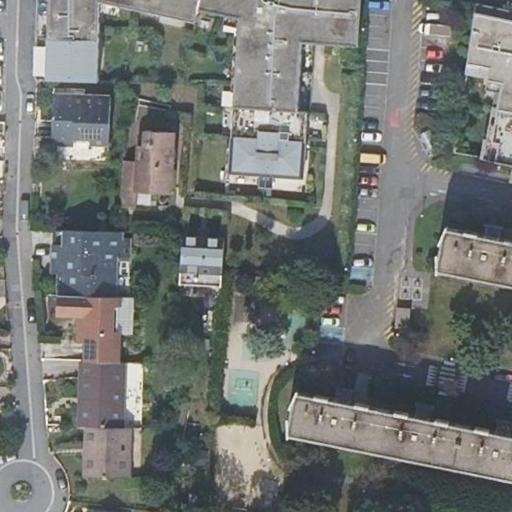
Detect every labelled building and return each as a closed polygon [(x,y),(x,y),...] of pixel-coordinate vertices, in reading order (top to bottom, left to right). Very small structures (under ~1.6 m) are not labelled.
[(99,11),(99,10),(100,1),(119,5),(183,19),(185,12),(197,14),(199,9),(226,15),(240,18),(240,20),(240,27),(237,67),(237,68),(240,68),(239,91),(235,91),(235,92),(234,107),(229,173),(261,175),(260,187),(269,187),(269,176),(303,178),(308,112),(298,111),(303,42),(303,34),(326,36),(326,43),(358,46),(361,0),(39,0),(37,79),(98,81),(99,11)] [(100,1),(99,10),(116,14),(119,5),(100,1)] [(511,163),(511,11),(477,4),(467,75),(501,82),(485,159),(511,163)] [(197,14),(185,12),(183,19),(196,21),(197,14)] [(240,18),(226,15),(224,24),(240,27),(240,20),(240,18)] [(326,36),(303,34),(303,42),(326,43),(326,36)] [(90,135),(90,140),(110,141),(111,95),(87,93),(76,93),(55,91),(54,118),(53,132),(53,140),(74,141),(74,134),(90,135)] [(139,161),(125,160),(122,205),(138,206),(139,191),(172,193),(175,132),(147,130),(147,135),(141,134),(139,161)] [(485,235),(499,238),(501,227),(487,224),(485,235)] [(126,236),(126,230),(120,230),(58,226),(57,241),(52,241),(51,270),(58,270),(57,291),(60,291),(115,295),(118,255),(120,255),(134,256),(135,237),(126,236)] [(511,240),(499,238),(485,235),(451,228),(443,271),(511,285),(511,240)] [(227,238),(184,235),(181,283),(223,286),(227,238)] [(117,360),(121,295),(119,295),(115,295),(60,291),(59,310),(78,311),(78,319),(82,319),(81,337),(88,337),(87,358),(117,360)] [(410,309),(397,308),(395,328),(409,329),(410,309)] [(124,426),(125,361),(117,360),(87,358),(83,358),(81,391),(85,391),(85,424),(88,424),(108,425),(124,426)] [(410,458),(416,415),(412,415),(351,402),(353,391),(339,388),(337,399),(303,392),(294,435),(406,458),(410,458)] [(417,403),(416,415),(429,418),(431,406),(417,403)] [(416,415),(410,458),(511,479),(511,434),(510,434),(495,431),(429,418),(416,415)] [(495,431),(510,434),(511,423),(511,422),(497,420),(495,431)] [(108,425),(88,424),(87,441),(86,474),(90,474),(105,475),(108,425)] [(131,476),(132,427),(124,426),(108,425),(105,475),(131,476)]
